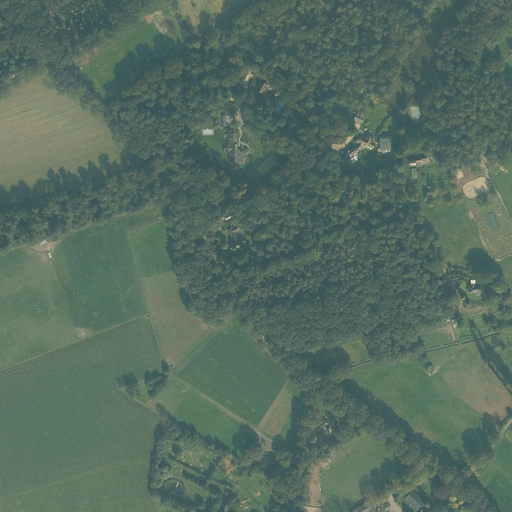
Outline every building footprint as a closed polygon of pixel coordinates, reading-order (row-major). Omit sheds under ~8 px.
[(277,95),(281,88),(271,82),(266,79),(264,83),(260,80),(256,88),(260,91),(260,92),(263,94),(266,89),(266,90),(267,89),(266,88),(268,85),(275,89),(273,92),(277,95)] [(362,120),(361,119),(362,111),(358,111),(358,115),(357,114),(357,118),(355,117),(354,120),(361,123),(362,120)] [(227,145),(224,145),(225,150),(229,150),(229,162),(233,162),(233,163),(236,163),(236,162),(241,162),(241,154),(243,154),(242,152),(239,152),(239,150),(236,150),(235,144),(236,144),(236,133),(228,133),(228,140),(227,140),(227,145)] [(347,152),(344,154),(349,160),(351,159),(353,157),(352,155),(364,146),(365,146),(366,144),(373,147),(374,145),(375,142),(374,141),(375,139),(373,138),(371,137),(366,135),(365,138),(358,135),(355,142),(359,143),(359,144),(358,145),(357,146),(357,147),(356,147),(355,147),(355,146),(354,146),(354,147),(353,147),(349,150),(347,151),(347,152)] [(375,142),(374,145),(375,145),(376,145),(377,145),(378,145),(378,151),(389,151),(390,141),(390,137),(379,137),(379,138),(378,138),(378,142),(375,142)] [(422,166),(421,161),(426,160),(426,156),(409,158),(409,160),(410,165),(416,165),(416,167),(422,166)] [(218,209),(218,207),(216,203),(215,198),(208,200),(210,207),(214,206),(215,210),(218,209)] [(239,210),(235,212),(233,213),(232,212),(228,214),(229,215),(225,217),(226,220),(236,215),(245,211),(244,207),(239,209),(239,210)] [(243,237),(239,239),(235,233),(240,230),(238,226),(237,227),(237,226),(233,228),(228,230),(228,231),(232,239),(233,240),(233,239),(234,242),(229,244),(232,250),(234,249),(235,250),(236,249),(235,249),(241,246),(242,247),(246,245),(247,245),(243,237)] [(394,236),(390,242),(394,245),(398,239),(394,236)] [(471,285),(468,286),(468,291),(476,291),(479,291),(480,291),(480,288),(480,285),(475,285),(475,280),(470,280),(471,285)] [(457,303),(450,305),(452,312),(459,309),(457,303)] [(325,419),(321,421),(316,425),(320,430),(325,426),(327,429),(330,426),(325,419)] [(283,471),(283,470),(286,465),(287,463),(275,458),(272,464),(279,467),(278,469),(283,471)] [(418,507),(423,501),(423,500),(421,499),(419,497),(418,496),(418,497),(416,494),(415,495),(412,493),(413,492),(412,491),(405,498),(411,503),(412,502),(418,507)] [(351,511),(350,511),(366,511),(367,511),(372,509),(367,502),(363,504),(351,511)]
